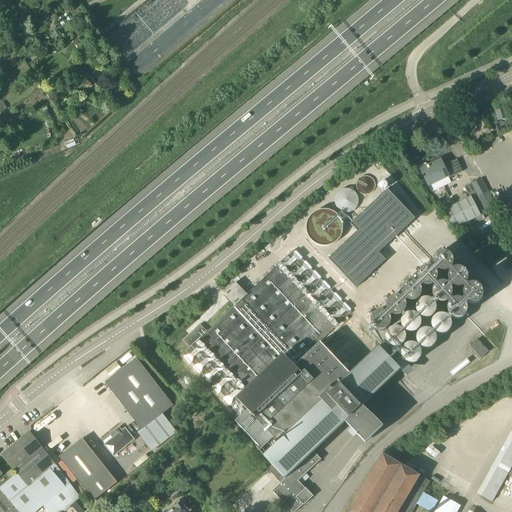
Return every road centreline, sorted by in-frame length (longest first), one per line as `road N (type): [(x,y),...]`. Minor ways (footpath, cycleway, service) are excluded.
road 1 (residential): [(0,420),(199,281),(359,152),(511,76)]
road 2 (motorway): [(0,369),(434,0)]
road 3 (motorway): [(393,0),(0,335)]
road 4 (residential): [(330,511),(379,448),(511,363)]
